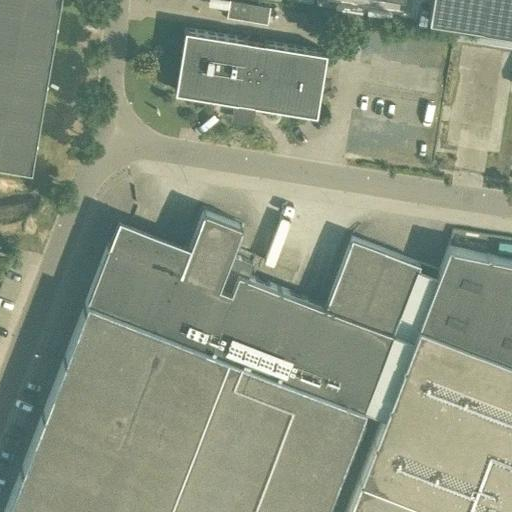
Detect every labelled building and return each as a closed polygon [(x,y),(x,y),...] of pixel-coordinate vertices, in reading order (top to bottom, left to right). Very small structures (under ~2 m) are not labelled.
[(0,0),(0,160),(29,165),(57,0),(0,0)] [(226,16),(246,19),(267,22),(269,6),(249,2),(234,0),(228,0),(227,8),(226,16)] [(511,0),(428,0),(426,15),(511,28),(511,0)] [(315,112),(325,50),(184,28),(174,90),(315,112)] [(103,250),(0,511),(321,511),(418,262),(382,248),(351,235),(324,303),(247,273),(255,253),(232,244),(240,223),(202,208),(189,241),(118,214),(117,214),(116,214),(107,240),(103,250)] [(511,511),(511,258),(447,245),(416,322),(342,511),(511,511)]
